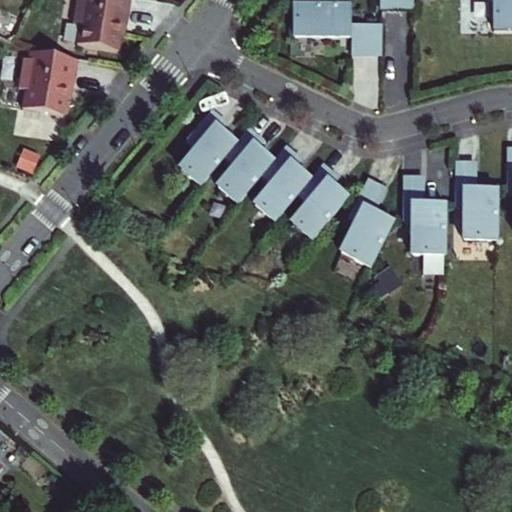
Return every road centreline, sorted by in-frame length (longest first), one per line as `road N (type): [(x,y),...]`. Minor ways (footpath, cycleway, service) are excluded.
road 1 (tertiary): [(0,275),(191,44)]
road 2 (residential): [(191,44),(349,120),(396,125)]
road 3 (tertiary): [(135,511),(0,399)]
